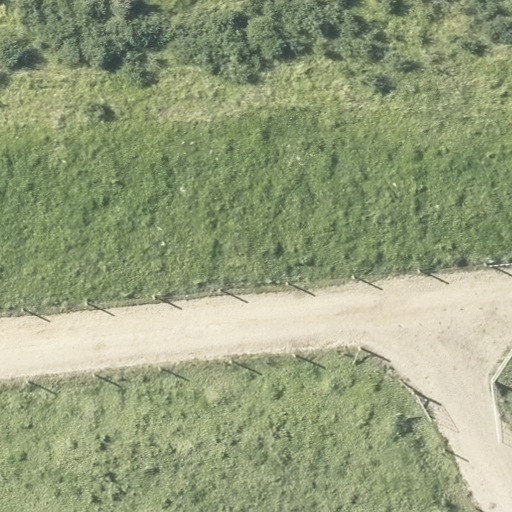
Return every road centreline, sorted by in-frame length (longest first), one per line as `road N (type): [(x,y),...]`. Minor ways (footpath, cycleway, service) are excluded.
road 1 (track): [(511,338),(0,382)]
road 2 (track): [(395,348),(495,511)]
